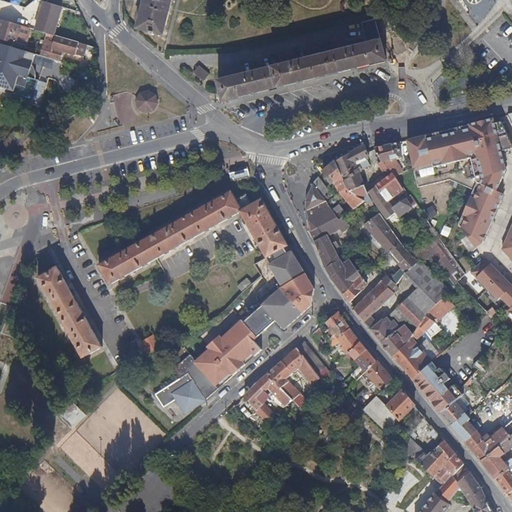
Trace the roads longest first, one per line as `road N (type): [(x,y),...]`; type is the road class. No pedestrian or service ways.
road 1 (residential): [(126,511),(176,449),(335,294)]
road 2 (residential): [(503,511),(335,294)]
road 3 (residential): [(225,125),(14,183),(0,194)]
road 4 (residential): [(105,22),(225,125)]
road 5 (residential): [(335,294),(278,197),(268,156)]
road 6 (residential): [(268,156),(369,124),(417,121)]
